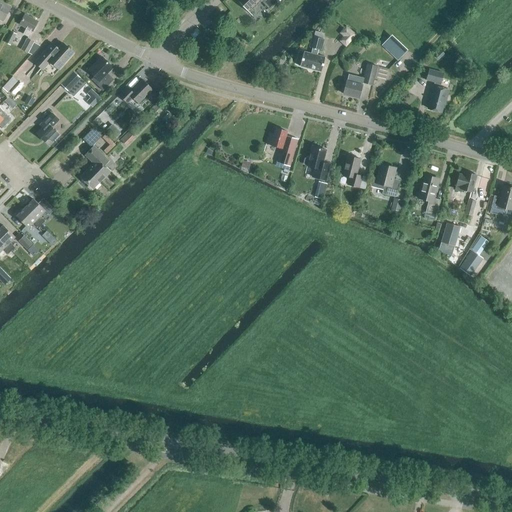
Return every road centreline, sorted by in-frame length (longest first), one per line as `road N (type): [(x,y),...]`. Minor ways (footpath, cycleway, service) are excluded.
road 1 (secondary): [(511,499),(0,414)]
road 2 (residential): [(511,163),(157,62)]
road 3 (residential): [(157,62),(38,0)]
